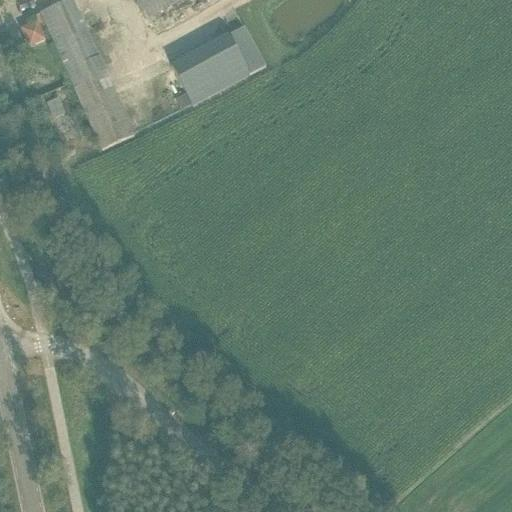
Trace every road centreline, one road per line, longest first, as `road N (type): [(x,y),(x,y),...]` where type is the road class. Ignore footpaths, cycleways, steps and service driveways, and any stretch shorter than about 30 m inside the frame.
road 1 (unclassified): [(262,511),(83,352),(39,343),(0,350)]
road 2 (tertiary): [(32,511),(0,354)]
